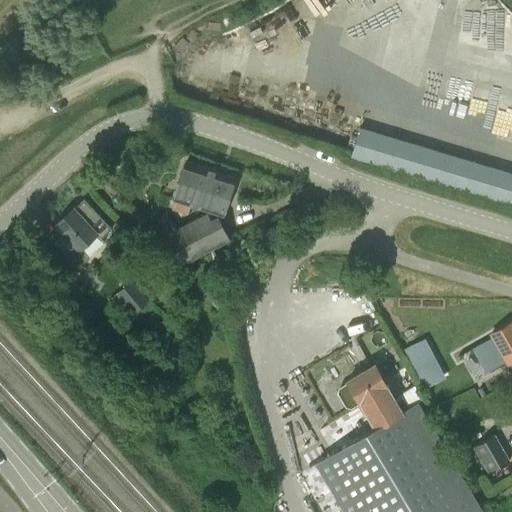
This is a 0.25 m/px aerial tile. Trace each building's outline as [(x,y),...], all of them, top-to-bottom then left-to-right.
[(511,170),(359,125),(348,159),(511,208),(511,170)] [(186,215),(190,204),(222,215),(236,177),(189,161),(175,199),(172,210),(186,215)] [(96,235),(100,239),(111,228),(84,199),(75,208),(74,207),(56,224),(64,233),(55,242),(79,268),(90,257),(81,249),(96,235)] [(230,239),(218,216),(211,220),(207,213),(175,230),(166,213),(156,218),(180,264),(230,239)] [(147,299),(132,281),(109,300),(124,318),(147,299)] [(511,361),(511,321),(491,333),(508,363),(511,361)] [(376,428),(315,464),(343,511),(484,511),(419,402),(403,412),(374,364),(348,380),(349,381),(340,387),(338,391),(347,405),(351,406),(360,401),(376,428)] [(488,472),(509,460),(494,434),(474,446),(488,472)]
